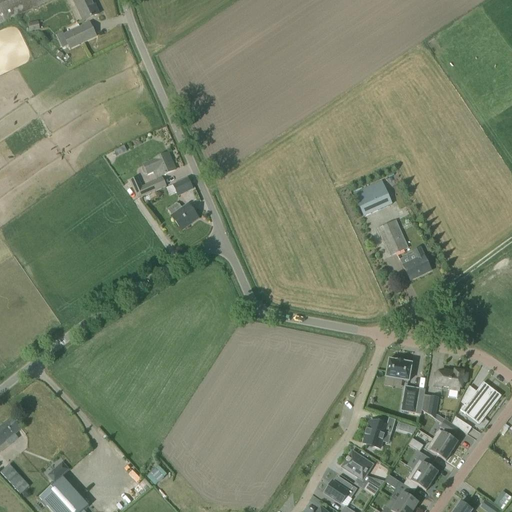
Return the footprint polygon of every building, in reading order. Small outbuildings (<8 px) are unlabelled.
[(0,0),(0,24),(16,16),(50,0),(0,0)] [(73,0),(84,22),(99,15),(91,0),(73,0)] [(90,23),(63,36),(62,33),(56,36),(62,49),(68,46),(70,49),(96,37),(90,23)] [(153,173),(155,179),(175,170),(168,154),(153,160),(142,165),(143,167),(142,169),(144,173),(146,173),(147,176),(153,173)] [(156,181),(142,187),(138,178),(129,181),(138,200),(154,193),(155,193),(167,187),(162,178),(161,178),(156,181)] [(173,186),(178,197),(192,190),(187,179),(173,186)] [(364,218),(392,205),(381,181),(353,194),(364,218)] [(178,202),(183,207),(188,203),(183,197),(178,202)] [(182,209),(179,205),(177,204),(167,211),(181,231),(198,219),(188,205),(182,209)] [(409,215),(397,220),(400,225),(411,220),(409,215)] [(406,249),(394,222),(376,230),(388,257),(406,249)] [(430,271),(426,262),(424,257),(419,248),(411,252),(415,261),(403,267),(410,281),(430,271)] [(389,360),(385,378),(408,382),(412,364),(403,363),(403,362),(397,361),(397,362),(389,360)] [(435,375),(433,385),(436,385),(436,388),(441,389),(442,386),(449,387),(448,390),(459,392),(460,388),(462,389),(463,383),(466,383),(467,375),(463,374),(463,373),(454,371),(454,373),(444,371),(444,374),(438,373),(438,375),(435,375)] [(465,414),(468,409),(482,420),(501,396),(483,383),(465,406),(464,405),(460,410),(465,414)] [(405,388),(401,411),(415,414),(419,390),(405,388)] [(437,416),(436,420),(442,424),(445,421),(438,416),(437,416)] [(0,453),(9,446),(8,444),(16,438),(13,434),(20,429),(11,419),(0,427),(0,453)] [(366,436),(363,443),(380,449),(385,433),(391,435),(395,421),(389,419),(386,427),(370,422),(369,423),(367,428),(368,428),(367,430),(365,435),(366,436)] [(459,420),(455,427),(458,429),(467,435),(471,428),(459,420)] [(442,424),(440,428),(453,437),(458,429),(455,427),(452,425),(445,421),(442,424)] [(406,426),(404,433),(412,435),(416,429),(406,426)] [(458,443),(439,431),(432,440),(451,452),(458,443)] [(423,447),(412,439),(408,446),(419,453),(423,447)] [(451,452),(432,440),(426,449),(445,462),(451,452)] [(352,452),(342,468),(362,481),(373,466),(352,452)] [(438,473),(430,468),(434,462),(423,455),(419,461),(413,470),(432,483),(438,473)] [(61,462),(47,475),(54,482),(68,469),(61,462)] [(413,470),(403,485),(414,492),(418,487),(426,492),(432,483),(413,470)] [(389,476),(384,483),(395,490),(399,483),(389,476)] [(62,478),(39,498),(51,511),(83,511),(88,507),(62,478)] [(351,500),(357,490),(338,478),(334,484),(333,483),(325,495),(341,505),(346,497),(351,500)] [(368,483),(363,491),(374,498),(379,490),(368,483)] [(412,511),(418,503),(403,493),(397,503),(411,511),(412,511)] [(478,504),(482,498),(475,493),(471,499),(478,504)] [(487,502),(481,509),(485,511),(499,511),(500,511),(487,502)] [(411,511),(397,503),(390,511),(411,511)] [(460,503),(453,511),(471,511),(472,510),(460,503)]
